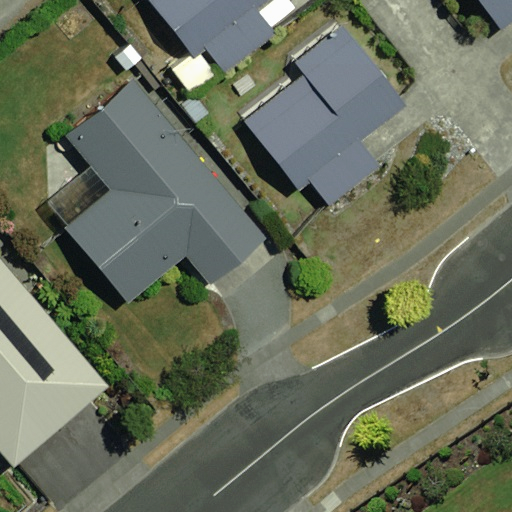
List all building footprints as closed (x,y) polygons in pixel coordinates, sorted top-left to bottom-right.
[(138,0),(183,49),(236,0),(138,0)] [(455,0),(473,24),(506,0),(455,0)] [(328,21),(225,112),(274,168),(378,76),(328,21)] [(251,230),(108,77),(50,131),(102,188),(59,229),(119,294),(169,248),(198,279),(251,230)] [(0,275),(0,460),(3,464),(94,384),(0,275)]
